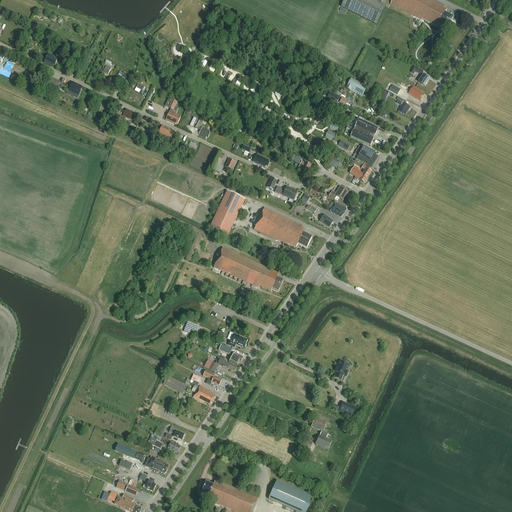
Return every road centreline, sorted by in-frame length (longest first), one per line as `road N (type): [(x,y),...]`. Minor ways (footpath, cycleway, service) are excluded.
road 1 (residential): [(366,194),(323,174),(296,185),(0,44)]
road 2 (secondary): [(149,511),(312,269)]
road 3 (secondary): [(366,194),(501,0)]
road 4 (unclassified): [(511,363),(312,269)]
